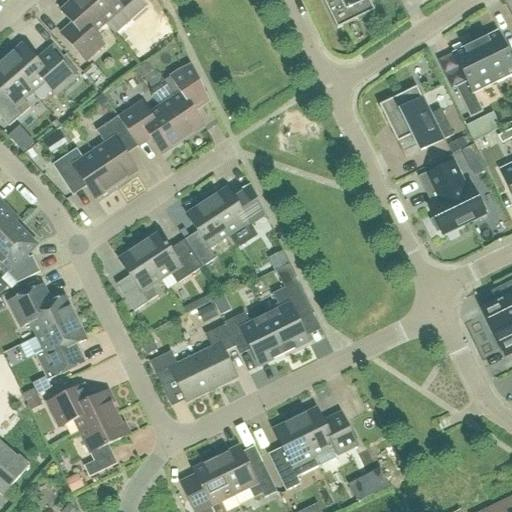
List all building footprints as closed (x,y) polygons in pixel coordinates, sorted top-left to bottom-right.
[(104,25),(82,0),(74,0),(60,13),(77,32),(66,42),(85,62),(103,46),(93,35),(104,25)] [(82,0),(104,25),(114,36),(146,8),(138,0),(82,0)] [(322,0),(337,30),(374,12),(368,0),(322,0)] [(158,41),(167,37),(158,21),(149,26),(158,41)] [(475,45),(494,83),(511,74),(511,60),(511,61),(498,34),(475,45)] [(494,83),(475,45),(453,56),(466,83),(455,89),(469,118),(482,112),(473,94),(494,83)] [(55,50),(38,64),(22,46),(4,62),(32,94),(44,83),(56,97),(79,78),(55,50)] [(32,94),(4,62),(0,65),(0,93),(2,96),(0,97),(0,117),(8,128),(30,109),(23,101),(32,94)] [(141,80),(151,73),(145,65),(135,71),(141,80)] [(159,109),(182,143),(203,128),(187,103),(191,100),(205,93),(191,67),(178,73),(164,82),(174,98),(159,109)] [(430,116),(416,88),(379,106),(405,160),(406,159),(398,143),(412,137),(420,153),(453,137),(441,111),(430,116)] [(102,95),(94,101),(101,110),(108,105),(102,95)] [(182,143),(159,109),(149,115),(142,104),(119,119),(118,118),(117,118),(137,148),(151,139),(162,156),(182,143)] [(58,106),(46,116),(54,126),(66,116),(58,106)] [(465,128),(472,142),(500,128),(493,114),(465,128)] [(137,148),(117,118),(96,132),(105,146),(92,154),(115,187),(136,173),(125,156),(137,148)] [(42,141),(50,154),(66,144),(58,131),(42,141)] [(508,132),(498,137),(501,144),(511,139),(508,132)] [(23,154),(34,144),(26,136),(15,145),(23,154)] [(465,159),(474,177),(485,172),(473,148),(462,153),(465,159)] [(115,187),(92,154),(83,160),(76,150),(52,166),(72,197),(86,188),(95,200),(115,187)] [(427,176),(439,202),(428,207),(434,220),(431,222),(436,233),(439,232),(442,236),(485,215),(471,186),(465,189),(452,163),(427,176)] [(511,165),(500,172),(511,196),(511,165)] [(206,203),(228,237),(247,224),(249,227),(265,217),(250,186),(248,186),(251,191),(237,200),(232,199),(226,190),(206,203)] [(0,237),(14,224),(14,225),(17,222),(0,203),(0,237)] [(228,237),(206,203),(186,216),(200,237),(186,246),(201,269),(215,260),(208,250),(228,237)] [(14,224),(0,237),(0,267),(17,285),(40,273),(30,252),(35,247),(14,225),(14,224)] [(257,248),(271,242),(264,228),(250,235),(257,248)] [(138,248),(160,281),(170,275),(176,285),(201,269),(186,246),(172,255),(159,235),(138,248)] [(116,286),(133,313),(157,297),(151,288),(160,281),(138,248),(118,261),(129,277),(116,286)] [(273,272),(288,265),(281,253),(267,260),(273,272)] [(511,282),(495,291),(500,302),(481,311),(492,334),(511,324),(511,282)] [(265,318),(283,355),(308,343),(297,322),(312,315),(297,283),(272,295),(280,311),(265,318)] [(37,338),(75,320),(64,298),(42,309),(33,291),(8,303),(21,329),(30,324),(37,338)] [(207,297),(184,308),(187,314),(210,303),(207,297)] [(212,303),(220,317),(231,312),(224,297),(212,303)] [(197,313),(203,325),(217,317),(212,306),(197,313)] [(283,355),(265,318),(250,325),(244,315),(224,325),(237,352),(248,346),(259,367),(283,355)] [(75,320),(37,338),(44,352),(34,357),(47,382),(72,370),(63,352),(85,341),(75,320)] [(511,324),(492,334),(504,358),(511,353),(511,324)] [(195,358),(211,391),(236,378),(224,354),(234,349),(224,327),(205,336),(211,350),(195,358)] [(146,357),(158,351),(151,337),(139,343),(146,357)] [(211,391),(195,358),(177,366),(171,353),(149,363),(162,390),(176,383),(185,403),(211,391)] [(79,433),(116,415),(111,405),(114,404),(108,392),(105,394),(105,393),(86,403),(79,388),(47,404),(59,429),(73,422),(79,433)] [(24,403),(34,398),(31,391),(21,396),(24,403)] [(31,412),(42,406),(37,396),(25,402),(31,412)] [(337,456),(356,447),(340,415),(323,423),(316,410),(295,421),(318,468),(335,459),(335,458),(337,456)] [(116,415),(79,433),(93,463),(84,468),(89,479),(116,465),(107,446),(127,437),(126,437),(129,435),(124,424),(121,425),(116,415)] [(318,468),(295,421),(273,431),(282,449),(267,456),(285,493),(300,486),(297,478),(318,468)] [(0,496),(2,498),(29,467),(18,457),(17,458),(0,443),(0,496)] [(216,460),(234,496),(248,489),(253,499),(262,495),(264,499),(276,493),(260,461),(248,467),(239,448),(216,460)] [(234,496),(216,460),(192,471),(203,494),(188,502),(192,511),(224,511),(220,503),(234,496)] [(388,486),(381,471),(370,477),(377,492),(388,486)] [(71,494),(84,488),(77,475),(65,481),(71,494)] [(511,511),(511,499),(486,511),(511,511)]
